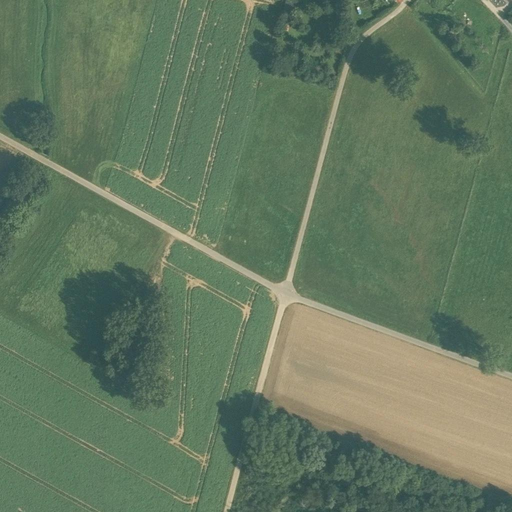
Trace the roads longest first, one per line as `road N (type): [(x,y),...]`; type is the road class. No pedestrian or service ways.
road 1 (track): [(511,377),(286,294),(0,137)]
road 2 (track): [(406,0),(352,47),(225,511)]
